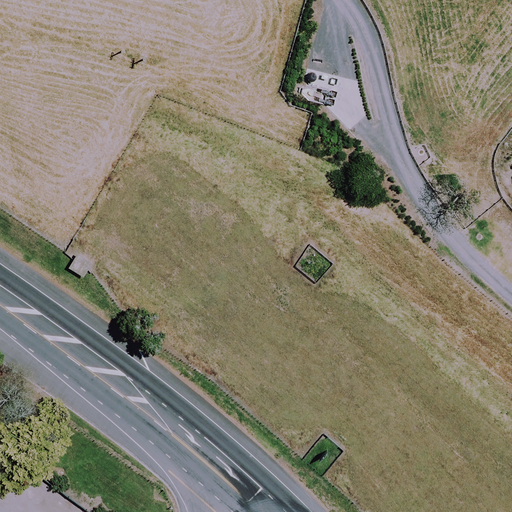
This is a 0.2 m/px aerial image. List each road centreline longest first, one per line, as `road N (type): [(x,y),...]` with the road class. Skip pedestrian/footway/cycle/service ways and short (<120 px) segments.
road 1 (track): [(511,294),(476,264),(421,195),(397,119),(338,0)]
road 2 (secondary): [(271,511),(149,404),(0,300)]
